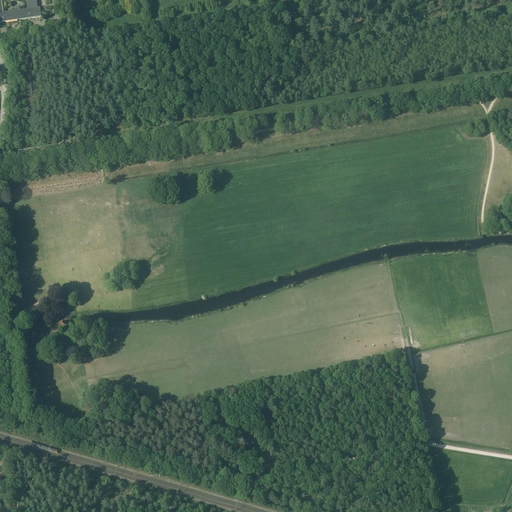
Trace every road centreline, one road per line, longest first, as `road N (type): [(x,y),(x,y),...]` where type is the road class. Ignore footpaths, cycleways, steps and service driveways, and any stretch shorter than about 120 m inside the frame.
road 1 (unknown): [(92,433),(32,417),(0,197),(98,181),(101,101),(133,74),(511,20)]
road 2 (track): [(511,90),(0,174)]
road 3 (unknown): [(92,433),(306,402),(332,379),(387,364),(403,375),(419,442)]
road 4 (track): [(419,442),(244,488),(80,441)]
road 5 (track): [(80,441),(23,426),(0,262)]
road 6 (unclassified): [(84,30),(290,0)]
road 7 (residential): [(57,29),(70,138),(0,155)]
